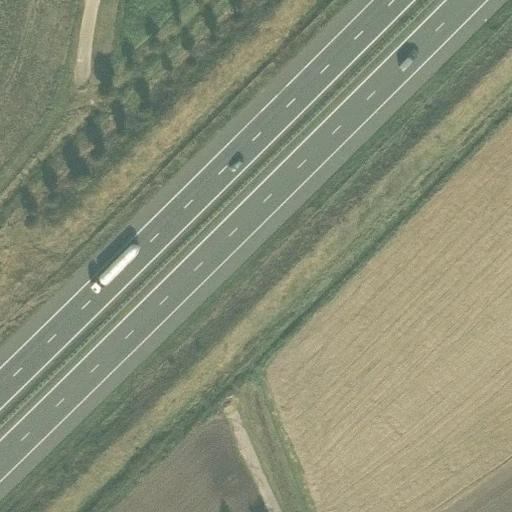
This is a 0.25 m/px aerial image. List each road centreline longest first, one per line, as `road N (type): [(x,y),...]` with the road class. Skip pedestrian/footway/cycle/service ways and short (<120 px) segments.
road 1 (motorway): [(0,461),(463,0)]
road 2 (motorway): [(389,0),(0,390)]
